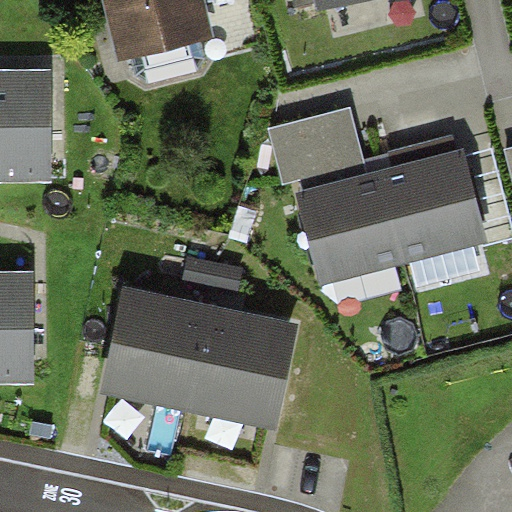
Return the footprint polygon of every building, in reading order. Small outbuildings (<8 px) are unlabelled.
[(213,0),(117,0),(132,64),(223,45),(213,0)] [(65,71),(0,74),(0,180),(71,177),(65,71)] [(423,266),(508,245),(480,135),(395,157),(423,266)] [(338,287),(423,266),(395,157),(310,178),(338,287)] [(48,281),(0,279),(0,382),(45,384),(48,281)] [(103,389),(188,408),(212,304),(127,285),(103,389)] [(188,408),(273,427),(297,323),(212,304),(188,408)]
